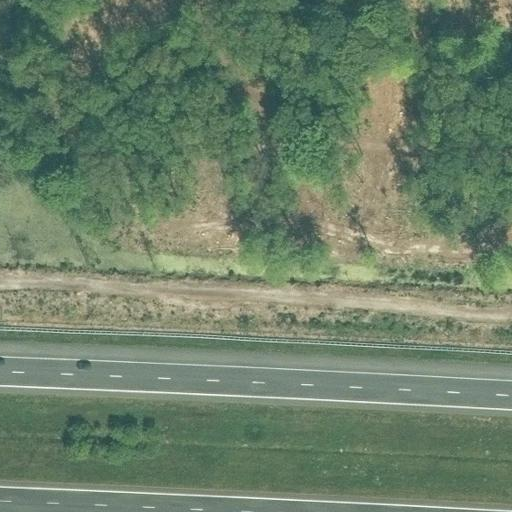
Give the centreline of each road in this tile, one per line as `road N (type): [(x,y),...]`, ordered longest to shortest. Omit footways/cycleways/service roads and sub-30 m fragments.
road 1 (motorway): [(511,396),(0,371)]
road 2 (motorway): [(0,499),(239,511)]
